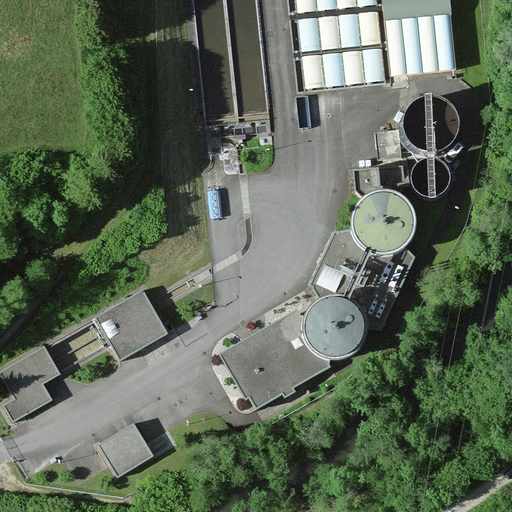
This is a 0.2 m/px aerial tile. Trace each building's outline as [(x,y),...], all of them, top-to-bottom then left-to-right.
[(385,0),(391,74),(455,69),(449,0),(385,0)] [(308,84),(385,77),(382,47),(347,50),(347,56),(306,59),(308,84)] [(437,160),(444,156),(454,146),(457,137),(455,122),(450,113),(442,107),(429,104),(417,106),(407,114),(401,125),(400,134),(405,149),(411,155),(418,159),(428,161),(437,160)] [(435,202),(439,200),(446,193),(448,187),(447,177),(443,171),(438,167),(429,165),(421,166),(414,172),(410,179),(410,185),(413,195),(417,199),(422,202),(428,203),(435,202)] [(391,259),(399,255),(409,244),(413,234),(411,217),(405,207),(396,200),(382,197),(369,199),(357,208),(351,220),(350,231),(355,246),(362,254),(370,258),(381,260),(391,259)] [(166,338),(142,296),(0,375),(0,380),(13,404),(1,410),(11,428),(51,405),(40,388),(110,348),(119,365),(166,338)] [(349,359),(357,356),(367,345),(371,334),(369,318),(363,308),(354,301),(340,297),(327,300),(315,309),(309,321),(308,331),(313,347),(320,355),(328,359),(339,361),(349,359)] [(327,374),(293,315),(218,358),(245,405),(249,403),(256,414),(327,374)] [(133,428),(98,450),(118,481),(153,459),(133,428)]
